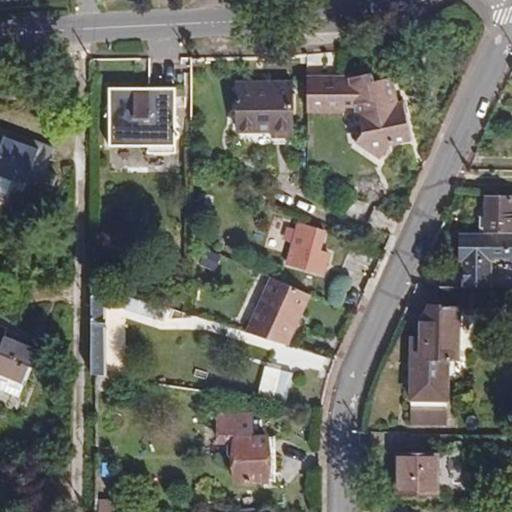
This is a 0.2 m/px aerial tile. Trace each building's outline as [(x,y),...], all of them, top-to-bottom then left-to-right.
[(306,78),(306,112),(344,111),(358,138),(355,144),(380,161),(390,144),(411,139),(403,101),(396,103),(391,78),(374,81),(373,73),(355,77),(306,78)] [(292,138),(292,84),(237,84),(238,132),(272,132),(272,138),(292,138)] [(109,89),(109,147),(147,147),(147,154),(175,154),(175,89),(109,89)] [(175,89),(175,117),(185,117),(185,89),(175,89)] [(42,144),(8,131),(0,127),(0,206),(6,209),(30,218),(39,194),(48,197),(57,175),(46,171),(54,151),(41,146),(42,144)] [(487,216),(486,231),(491,231),(511,231),(511,197),(487,197),(487,216)] [(287,264),(323,273),(328,254),(318,251),(323,233),(297,226),(287,264)] [(511,231),(491,231),(491,235),(457,236),(457,260),(463,260),(463,275),(492,275),(492,258),(491,258),(491,251),(506,252),(511,257),(511,231)] [(492,275),(463,275),(463,287),(473,287),(492,287),(492,275)] [(270,277),(245,333),(285,346),(309,296),(270,277)] [(90,284),(90,374),(95,375),(106,376),(106,304),(106,289),(90,284)] [(420,348),(411,348),(410,408),(446,408),(447,379),(447,355),(457,355),(457,304),(472,305),(473,287),(463,287),(430,286),(430,305),(420,321),(420,348)] [(106,289),(106,304),(164,322),(168,309),(106,289)] [(0,390),(17,397),(36,352),(19,345),(22,339),(0,329),(0,390)] [(457,355),(447,355),(447,379),(467,379),(467,355),(457,355)] [(273,399),(285,402),(292,373),(280,370),(273,399)] [(106,376),(95,375),(95,391),(112,393),(114,377),(106,376)] [(410,425),(446,426),(446,408),(410,408),(410,425)] [(267,482),(266,437),(252,437),(252,414),(216,414),(217,446),(226,446),(226,459),(231,460),(231,469),(234,469),(234,483),(267,482)] [(266,437),(267,482),(275,482),(274,436),(266,437)] [(398,453),(398,497),(438,497),(438,453),(398,453)]
